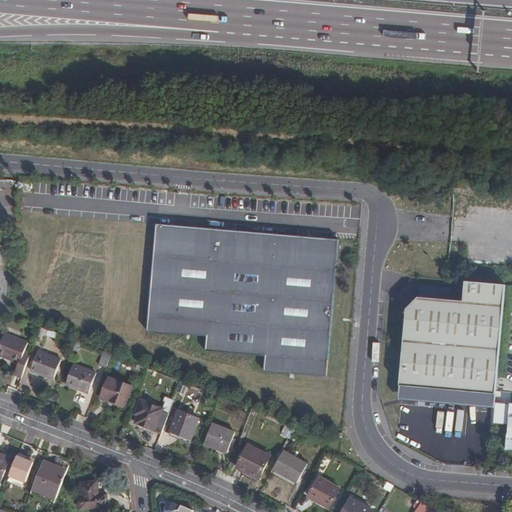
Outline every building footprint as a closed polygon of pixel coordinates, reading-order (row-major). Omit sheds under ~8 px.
[(340,239),(161,224),(148,331),(207,336),(205,352),(266,356),(264,371),(326,376),(340,239)] [(434,239),(434,232),(412,231),(412,239),(434,239)] [(420,296),(407,310),(401,391),(402,397),(495,404),(505,283),(466,280),(464,300),(420,296)] [(43,343),(49,329),(42,326),(37,340),(43,343)] [(14,374),(23,377),(32,354),(26,351),(29,343),(6,333),(0,347),(0,354),(19,363),(14,374)] [(77,355),(82,342),(77,340),(72,353),(77,355)] [(61,359),(40,351),(32,371),(53,379),(61,359)] [(99,365),(107,368),(113,354),(105,351),(99,365)] [(98,374),(75,365),(66,385),(90,394),(98,374)] [(132,386),(110,377),(101,398),(110,401),(111,399),(125,404),(132,386)] [(163,433),(175,400),(164,396),(162,402),(164,402),(162,408),(141,400),(135,414),(139,416),(136,422),(163,433)] [(191,438),(199,417),(179,410),(171,430),(191,438)] [(234,433),(212,424),(204,444),(226,452),(234,433)] [(272,456),(250,443),(237,466),(259,478),(272,456)] [(307,464),(283,451),(273,470),(296,483),(301,472),(305,475),(308,471),(304,468),(307,464)] [(26,459),(17,456),(10,475),(26,482),(33,463),(26,459)] [(67,474),(42,465),(31,492),(56,502),(67,474)] [(339,489),(319,478),(308,498),(328,509),(339,489)] [(99,495),(97,482),(81,483),(83,497),(80,497),(81,510),(109,507),(107,495),(99,495)] [(427,511),(430,507),(418,499),(414,505),(420,508),(418,511),(427,511)] [(371,511),(351,500),(343,511),(371,511)]
